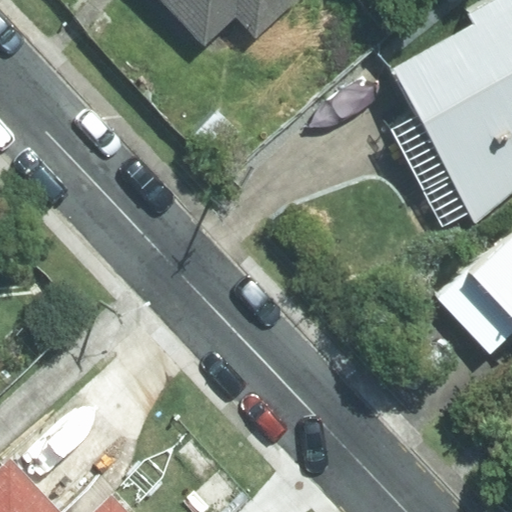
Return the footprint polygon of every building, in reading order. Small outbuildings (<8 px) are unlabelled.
[(136,0),(166,30),(196,0),(136,0)] [(261,127),(346,44),(302,0),(222,0),(178,43),(261,127)] [(511,0),(506,0),(393,60),(422,118),(398,131),(443,221),(511,187),(511,142),(505,129),(511,124),(511,0)] [(511,241),(479,274),(511,307),(511,241)] [(88,511),(61,511),(5,451),(0,455),(0,511),(123,511),(108,494),(88,511)]
